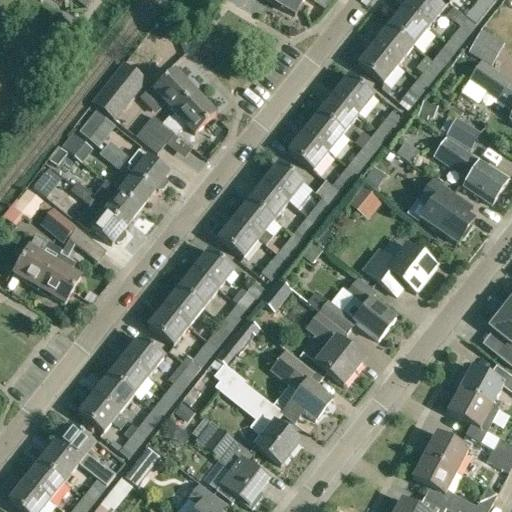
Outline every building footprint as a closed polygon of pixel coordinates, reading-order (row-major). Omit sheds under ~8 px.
[(270,0),(268,3),(294,18),(304,0),(270,0)] [(428,0),(412,0),(404,11),(429,31),(444,12),(428,0)] [(467,7),(459,16),(475,30),(496,4),(491,0),(483,0),(474,12),(467,7)] [(429,31),(404,11),(389,29),(413,49),(429,31)] [(475,30),(459,16),(454,23),(461,28),(447,45),(456,53),(475,30)] [(389,29),(373,48),(398,68),(413,49),(389,29)] [(491,69),(504,47),(480,33),(467,56),(491,69)] [(456,53),(447,45),(435,60),(421,49),(417,54),(431,65),(432,64),(441,72),(456,53)] [(398,68),(373,48),(358,67),(383,87),(398,68)] [(431,65),(417,83),(426,90),(441,72),(432,64),(431,65)] [(495,101),(495,100),(511,111),(511,117),(510,121),(511,122),(511,87),(507,83),(506,84),(490,73),(489,75),(479,68),(466,88),(477,96),(480,92),(495,101)] [(123,70),(94,108),(112,123),(142,85),(123,70)] [(174,115),(194,96),(173,74),(154,92),(150,88),(138,100),(150,113),(164,104),(174,115)] [(349,79),(333,98),(358,118),(373,99),(349,79)] [(426,90),(417,83),(401,102),(410,110),(426,90)] [(194,96),(174,115),(195,137),(215,118),(194,96)] [(333,98),(318,117),(343,137),(358,118),(333,98)] [(377,133),(386,140),(401,121),(392,113),(377,133)] [(88,142),(104,121),(95,114),(78,135),(88,142)] [(318,117),(303,136),(328,156),(343,137),(318,117)] [(152,119),(143,130),(165,147),(173,136),(152,119)] [(457,123),(446,138),(469,152),(479,136),(457,123)] [(373,137),(361,152),(371,159),(386,140),(377,133),(376,134),(367,126),(364,130),(373,137)] [(165,147),(143,130),(135,140),(157,157),(165,147)] [(328,156),(303,136),(288,154),(313,175),(328,156)] [(410,142),(403,155),(418,163),(424,149),(410,142)] [(126,173),(153,194),(156,191),(158,193),(162,192),(166,187),(166,183),(164,181),(167,176),(147,160),(147,161),(138,154),(131,163),(109,145),(100,157),(112,167),(118,159),(129,169),(126,173)] [(491,207),(508,183),(480,164),(479,165),(455,148),(444,164),(469,181),(464,188),(491,207)] [(361,152),(346,171),(356,178),(371,159),(361,152)] [(139,212),(153,194),(126,173),(129,169),(118,159),(112,167),(123,176),(112,190),(139,212)] [(278,167),(263,185),(288,205),(287,206),(306,221),(315,228),(335,204),(320,190),(315,197),(321,202),(312,213),(294,198),(303,187),(278,167)] [(356,178),(346,171),(331,189),(325,184),(320,190),(335,204),(356,178)] [(428,210),(420,220),(457,246),(473,223),(448,206),(454,196),(433,182),(418,203),(428,210)] [(83,203),(89,195),(78,185),(71,193),(83,203)] [(288,205),(263,185),(248,204),(273,224),(287,206),(288,205)] [(101,204),(89,195),(83,203),(89,208),(95,212),(98,208),(125,230),(139,212),(112,190),(101,204)] [(378,191),(361,210),(374,221),(390,202),(378,191)] [(15,210),(25,217),(30,221),(43,204),(27,192),(15,209),(15,210)] [(248,204),(233,223),(258,243),(265,249),(276,258),(285,266),(301,247),(291,239),(279,254),(268,245),(272,240),(265,234),(273,224),(248,204)] [(95,212),(89,208),(76,225),(87,235),(90,231),(111,247),(114,243),(116,245),(121,245),(125,239),(125,235),(122,233),(125,230),(98,208),(95,212)] [(75,230),(54,213),(42,227),(63,245),(74,231),(75,230)] [(306,221),(291,239),(301,247),(315,228),(306,221)] [(258,243),(233,223),(217,242),(242,262),(258,243)] [(68,242),(91,261),(97,266),(106,254),(75,231),(68,242)] [(54,266),(40,258),(47,246),(36,239),(29,251),(28,251),(13,277),(39,292),(54,266)] [(416,297),(435,271),(406,248),(392,266),(376,254),(362,273),(397,299),(405,288),(416,297)] [(193,273),(218,293),(233,274),(208,254),(193,273)] [(54,266),(39,292),(65,307),(80,281),(69,275),(74,266),(66,262),(59,257),(54,266)] [(285,266),(276,258),(261,277),(270,284),(285,266)] [(193,273),(178,291),(203,311),(218,293),(193,273)] [(319,315),(346,337),(355,325),(378,344),(395,322),(370,302),(375,296),(358,282),(348,294),(354,299),(352,303),(351,303),(342,315),(316,294),(307,305),(319,315)] [(292,293),(279,283),(260,305),(273,316),(292,293)] [(236,307),(246,315),(261,296),(260,296),(263,292),(255,285),(252,289),(252,288),(246,295),(241,292),(231,304),(236,308),(236,307)] [(178,291),(163,310),(188,330),(203,311),(178,291)] [(511,303),(490,331),(507,344),(497,357),(511,369),(511,303)] [(236,307),(236,308),(221,326),(231,334),(246,315),(236,307)] [(188,330),(163,310),(148,329),(173,349),(188,330)] [(302,356),(297,363),(321,383),(327,376),(343,389),(363,364),(340,345),(346,337),(319,315),(307,330),(329,348),(315,365),(302,356)] [(254,339),(259,332),(247,323),(226,349),(236,356),(251,337),(254,339)] [(221,326),(206,345),(216,353),(231,334),(221,326)] [(122,360),(147,380),(162,362),(137,342),(122,360)] [(187,359),(182,365),(196,377),(216,353),(206,345),(200,353),(197,350),(188,360),(187,359)] [(321,383),(297,363),(288,355),(272,373),(299,396),(283,416),(295,426),(305,415),(316,424),(324,414),(325,416),(329,415),(334,410),(333,406),(332,404),(315,390),(321,383)] [(122,360),(107,379),(132,399),(147,380),(122,360)] [(196,377),(182,365),(168,382),(173,387),(166,396),(175,403),(196,377)] [(230,403),(233,399),(259,419),(250,430),(262,439),(254,449),(280,469),(299,445),(275,427),(282,418),(243,387),(245,385),(224,368),(214,380),(220,384),(215,391),(230,403)] [(470,370),(459,392),(491,410),(503,388),(470,370)] [(132,399),(107,379),(92,398),(117,418),(132,399)] [(491,410),(459,392),(446,416),(470,428),(465,439),(479,446),(489,426),(484,423),(491,410)] [(166,396),(151,414),(160,422),(175,403),(166,396)] [(117,418),(92,398),(77,417),(93,430),(92,432),(105,443),(108,440),(102,436),(117,418)] [(151,414),(136,433),(145,441),(160,422),(151,414)] [(248,510),(268,483),(245,465),(252,456),(209,424),(194,444),(219,463),(216,466),(230,476),(220,489),(248,510)] [(96,482),(106,490),(125,467),(115,459),(105,471),(103,469),(103,470),(85,457),(92,448),(67,428),(52,447),(77,467),(97,482),(96,482)] [(145,441),(136,433),(121,451),(120,450),(117,453),(128,462),(145,441)] [(435,436),(424,459),(456,476),(468,454),(435,436)] [(508,476),(511,469),(511,449),(498,442),(486,464),(508,476)] [(52,447),(37,466),(62,486),(77,467),(52,447)] [(489,511),(497,498),(485,492),(476,510),(446,495),(456,476),(424,459),(411,482),(429,491),(423,502),(442,511),(489,511)] [(37,466),(22,484),(47,504),(62,486),(37,466)] [(181,511),(213,511),(220,504),(187,478),(183,483),(196,493),(187,504),(187,505),(181,511)] [(109,511),(114,511),(132,490),(120,481),(101,505),(109,511)] [(96,482),(82,501),(91,509),(106,490),(96,482)] [(41,511),(47,504),(22,484),(7,503),(18,511),(41,511)] [(88,511),(91,509),(82,501),(72,511),(88,511)] [(395,511),(442,511),(423,502),(417,511),(416,511),(400,503),(395,511)]
